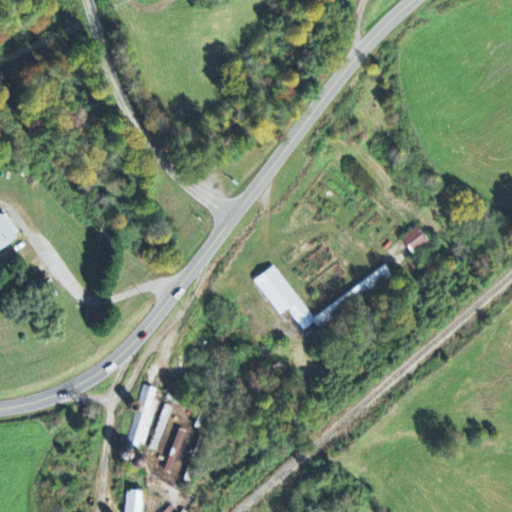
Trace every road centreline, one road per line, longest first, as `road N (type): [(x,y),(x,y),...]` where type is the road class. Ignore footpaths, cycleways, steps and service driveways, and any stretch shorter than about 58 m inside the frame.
road 1 (primary): [(0,399),(91,375),(132,341),(365,44),(411,0)]
road 2 (residential): [(233,215),(192,188),(143,134),(88,0)]
